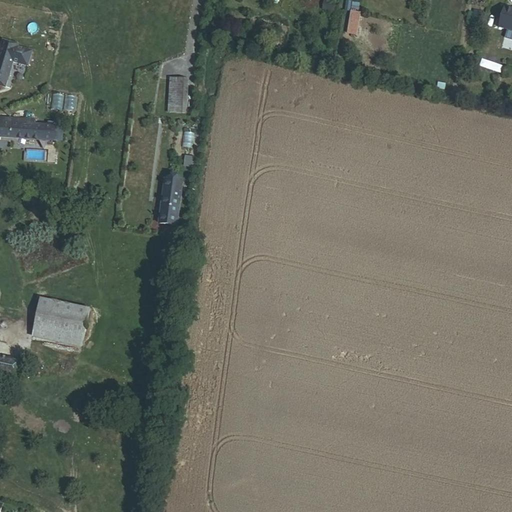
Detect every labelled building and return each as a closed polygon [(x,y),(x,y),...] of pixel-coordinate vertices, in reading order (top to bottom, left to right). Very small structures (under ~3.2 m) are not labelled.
[(511,9),(505,7),(499,27),(511,31),(511,9)] [(361,13),(351,11),(347,34),(357,35),(361,13)] [(0,86),(6,88),(18,46),(4,41),(0,55),(0,86)] [(170,113),(184,114),(185,79),(171,79),(170,113)] [(36,121),(1,119),(0,137),(56,140),(57,127),(35,126),(36,121)] [(161,226),(178,228),(184,182),(167,180),(161,226)] [(37,322),(86,333),(91,310),(42,299),(37,322)] [(33,338),(83,349),(86,333),(37,322),(33,338)] [(0,374),(17,378),(21,362),(0,357),(0,374)] [(17,378),(24,380),(27,363),(21,362),(17,378)]
